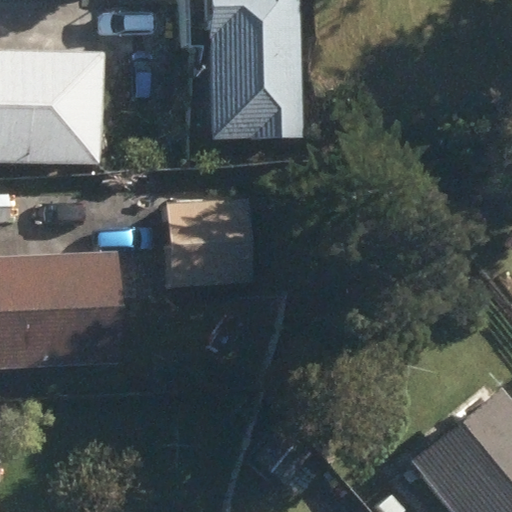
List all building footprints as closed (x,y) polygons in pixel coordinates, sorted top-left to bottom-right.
[(182,43),(190,147),(285,140),(275,0),(170,0),(174,43),(182,43)] [(0,171),(78,172),(77,59),(0,59),(0,171)] [(151,213),(157,297),(247,290),(240,206),(151,213)] [(0,264),(0,374),(98,370),(95,305),(122,304),(120,270),(90,271),(89,260),(0,264)] [(388,465),(426,511),(511,511),(511,444),(472,396),(388,465)]
